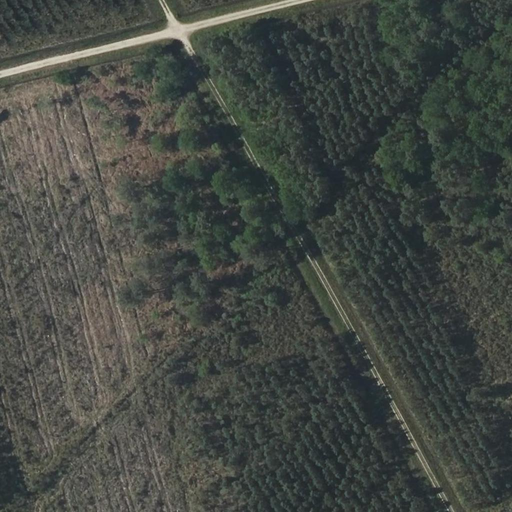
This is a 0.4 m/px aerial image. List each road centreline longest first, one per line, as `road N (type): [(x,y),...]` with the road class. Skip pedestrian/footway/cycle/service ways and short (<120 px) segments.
road 1 (track): [(451,511),(164,0)]
road 2 (track): [(0,73),(304,0)]
